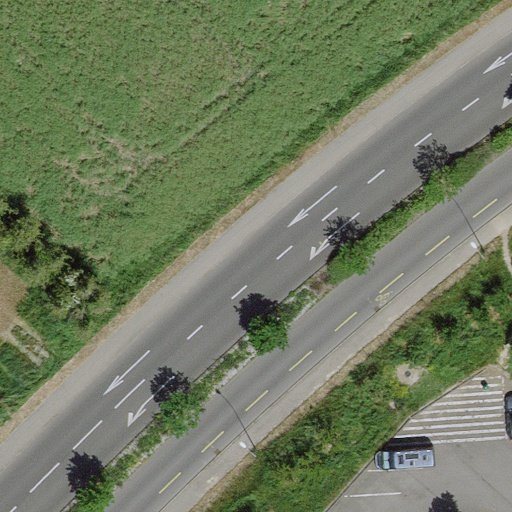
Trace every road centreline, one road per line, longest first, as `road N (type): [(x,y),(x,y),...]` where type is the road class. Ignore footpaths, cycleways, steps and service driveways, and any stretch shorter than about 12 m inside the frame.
road 1 (secondary): [(511,76),(326,218),(185,341),(13,511)]
road 2 (secondary): [(126,511),(390,269),(511,173)]
